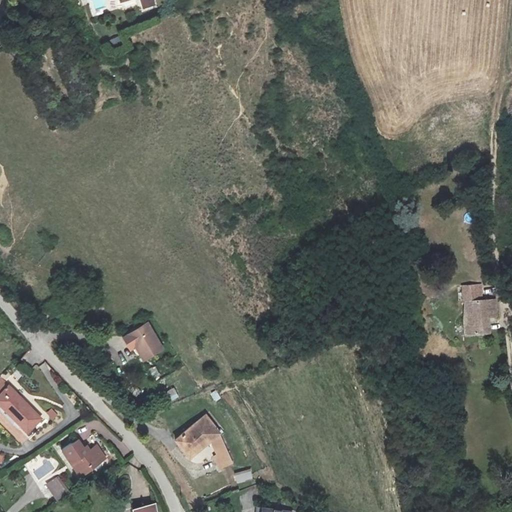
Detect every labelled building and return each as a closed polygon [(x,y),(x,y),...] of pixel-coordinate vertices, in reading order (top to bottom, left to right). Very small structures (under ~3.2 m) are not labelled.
[(121,39),(110,41),(112,48),(122,46),(121,39)] [(463,287),(464,303),(483,301),(481,285),(463,287)] [(464,303),(468,336),(490,334),(488,316),(497,315),(495,299),(483,301),(464,303)] [(146,324),(123,337),(129,348),(133,346),(142,361),(162,350),(146,324)] [(0,378),(0,403),(29,431),(42,418),(0,378)] [(170,401),(179,397),(174,388),(165,392),(170,401)] [(215,402),(221,398),(216,390),(209,394),(215,402)] [(222,467),(232,463),(219,434),(206,415),(175,441),(190,459),(211,442),(222,467)] [(80,439),(62,452),(80,477),(107,458),(97,445),(89,451),(80,439)] [(234,473),(236,483),(253,479),(251,469),(234,473)] [(46,484),(58,502),(70,493),(58,475),(46,484)]
